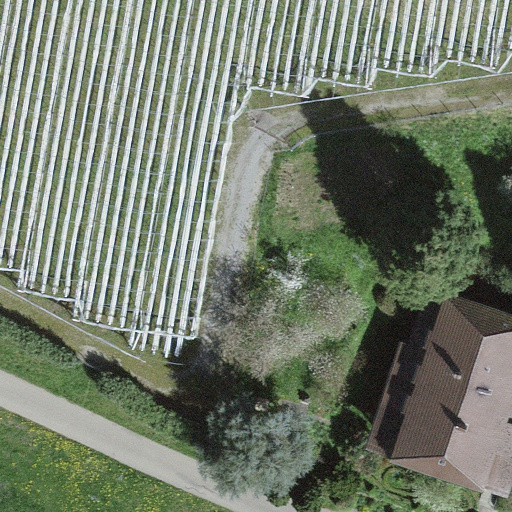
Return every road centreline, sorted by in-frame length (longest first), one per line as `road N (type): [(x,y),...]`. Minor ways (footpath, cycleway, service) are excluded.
road 1 (track): [(511,101),(273,138),(252,159),(204,369),(189,378),(130,366),(0,301)]
road 2 (unclassified): [(0,388),(287,511)]
